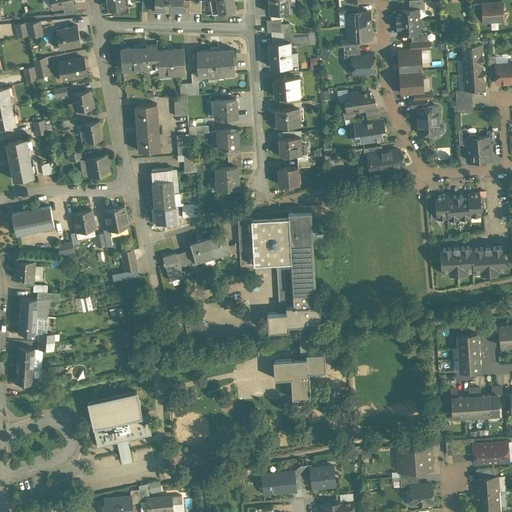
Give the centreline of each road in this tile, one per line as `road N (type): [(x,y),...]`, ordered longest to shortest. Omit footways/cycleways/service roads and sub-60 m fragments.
road 1 (residential): [(511,169),(431,176),(424,169),(389,97),(382,0)]
road 2 (residential): [(99,26),(134,188)]
road 3 (residential): [(250,29),(260,187)]
road 4 (residential): [(99,26),(250,29)]
road 5 (residential): [(0,198),(134,188)]
